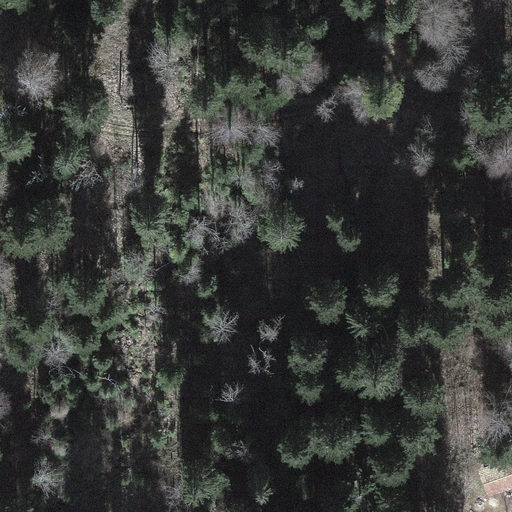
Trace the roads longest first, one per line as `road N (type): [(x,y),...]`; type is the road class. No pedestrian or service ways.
road 1 (track): [(361,101),(131,126),(64,109),(0,61)]
road 2 (track): [(510,0),(459,56),(361,101)]
